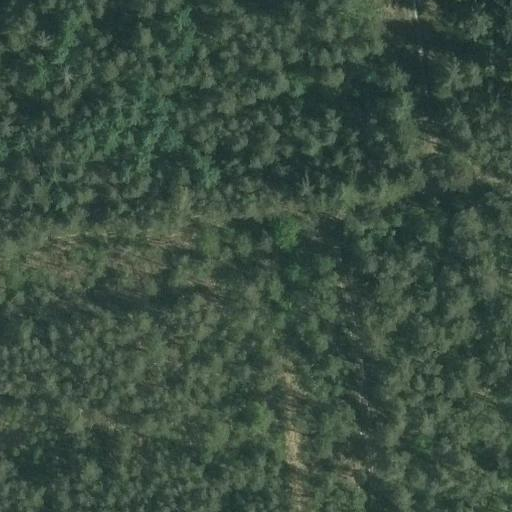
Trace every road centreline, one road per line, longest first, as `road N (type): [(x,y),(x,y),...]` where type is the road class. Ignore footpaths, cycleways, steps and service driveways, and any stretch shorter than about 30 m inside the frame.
road 1 (unclassified): [(511,175),(0,248)]
road 2 (track): [(377,511),(336,200)]
road 3 (track): [(409,0),(434,186)]
